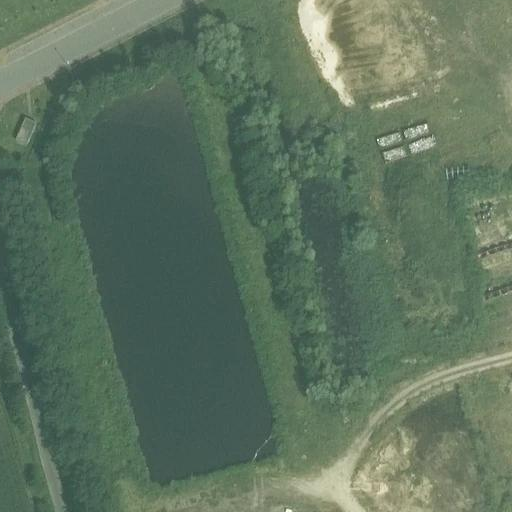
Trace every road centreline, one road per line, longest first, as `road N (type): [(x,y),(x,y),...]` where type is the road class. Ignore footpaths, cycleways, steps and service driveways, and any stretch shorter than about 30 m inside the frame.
road 1 (unclassified): [(0,257),(68,511)]
road 2 (unclassified): [(161,0),(0,82)]
